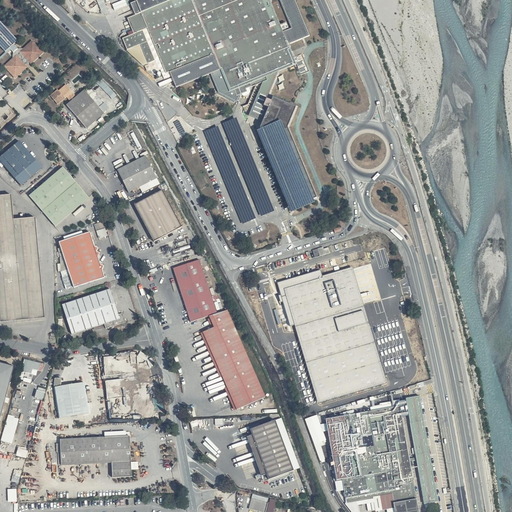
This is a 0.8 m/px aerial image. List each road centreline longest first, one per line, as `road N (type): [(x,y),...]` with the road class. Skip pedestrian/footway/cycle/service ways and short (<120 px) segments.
road 1 (unclassified): [(354,185),(355,220),(345,233),(232,264),(138,96)]
road 2 (trunk): [(478,511),(406,188)]
road 3 (tertiary): [(464,511),(412,253),(399,231),(367,211)]
road 4 (unclassified): [(184,459),(165,367),(113,209),(75,158)]
road 5 (unclassified): [(138,96),(44,0)]
road 6 (tertiary): [(333,115),(325,93),(335,40),(319,0)]
